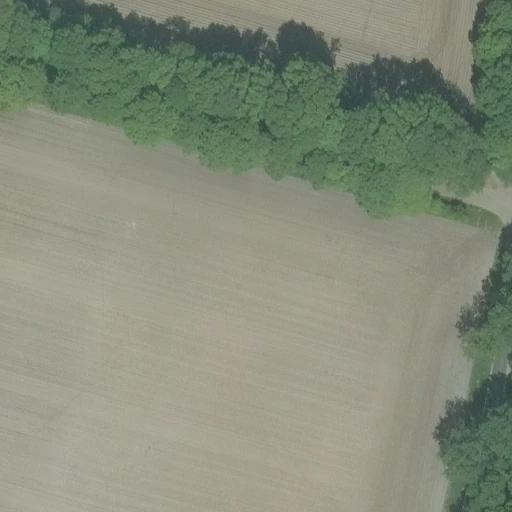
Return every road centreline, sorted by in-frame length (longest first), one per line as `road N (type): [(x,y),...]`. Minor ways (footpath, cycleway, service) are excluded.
road 1 (unclassified): [(511,205),(0,74)]
road 2 (tertiary): [(467,511),(511,300)]
